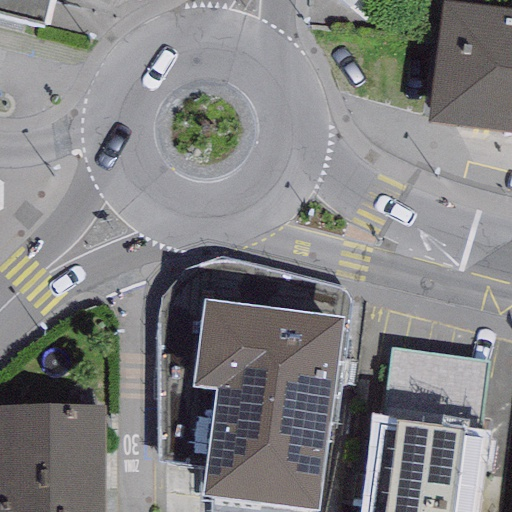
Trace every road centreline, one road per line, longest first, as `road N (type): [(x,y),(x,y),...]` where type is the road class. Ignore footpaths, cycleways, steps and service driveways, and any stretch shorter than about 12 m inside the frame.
road 1 (residential): [(78,246),(135,299),(135,511)]
road 2 (secondary): [(511,268),(365,220),(285,174)]
road 3 (secondary): [(137,199),(161,216),(217,224),(245,215),(285,174)]
road 4 (secondary): [(225,45),(171,47),(147,60),(115,102),(110,129)]
road 5 (secondary): [(285,174),(293,148),(285,95),(250,55),(225,45)]
